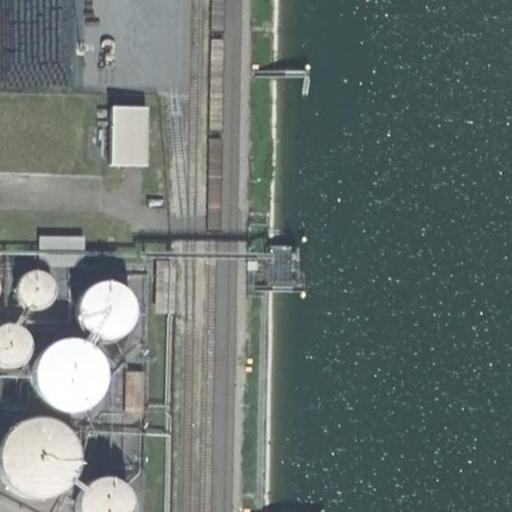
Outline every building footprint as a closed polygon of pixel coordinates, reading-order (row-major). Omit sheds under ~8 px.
[(145,109),(108,109),(107,166),(144,167),(145,109)] [(61,214),(38,215),(39,265),(82,265),(82,242),(61,243),(61,214)] [(176,216),(164,216),(164,242),(173,242),(173,244),(176,244),(176,216)] [(43,276),(36,273),(29,273),(22,276),(16,281),(14,288),(14,296),(16,302),(22,308),(29,311),(36,311),(43,308),(49,302),(51,295),(51,288),(48,281),(43,276)] [(75,302),(73,313),(75,323),(81,333),(89,339),(100,342),(110,341),(120,336),(127,328),(131,318),(131,307),(127,297),(120,290),(110,285),(99,284),(89,287),(81,293),(75,302)] [(9,327),(1,327),(0,327),(0,368),(2,369),(10,369),(18,366),(24,360),(27,352),(27,344),(23,336),(17,330),(9,327)] [(47,349),(38,358),(33,368),(32,380),(34,391),(40,401),(49,409),(60,413),(72,413),(83,410),(93,403),(99,393),(103,382),(102,370),(98,360),(90,351),(80,345),(69,343),(57,344),(47,349)] [(59,445),(52,439),(43,434),(34,432),(24,432),(9,436),(0,443),(0,499),(4,503),(14,509),(25,511),(38,510),(49,506),(58,498),(65,488),(68,477),(68,467),(65,455),(59,445)] [(128,493),(120,485),(110,481),(99,481),(89,485),(81,492),(76,502),(75,511),(131,511),(132,504),(128,493)]
